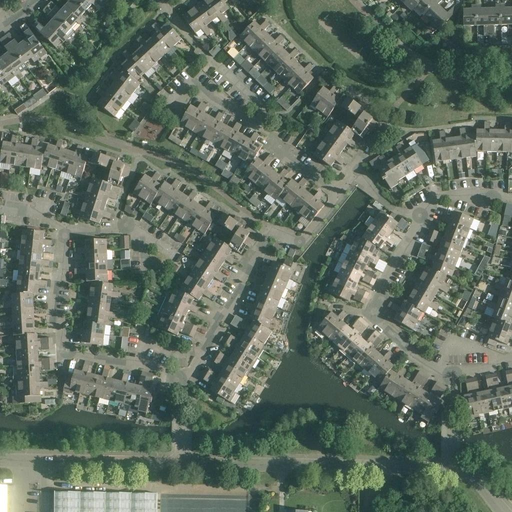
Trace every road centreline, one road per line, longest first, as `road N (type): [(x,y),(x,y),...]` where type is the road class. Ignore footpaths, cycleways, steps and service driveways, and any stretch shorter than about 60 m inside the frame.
road 1 (unclassified): [(183,460),(453,468)]
road 2 (residential): [(185,376),(269,226),(306,240),(338,195)]
road 3 (residential): [(433,372),(369,319),(370,303),(401,263),(427,205)]
road 4 (unclassified): [(0,459),(183,460)]
road 5 (residential): [(261,128),(252,99),(157,0)]
road 6 (residential): [(185,376),(62,353)]
